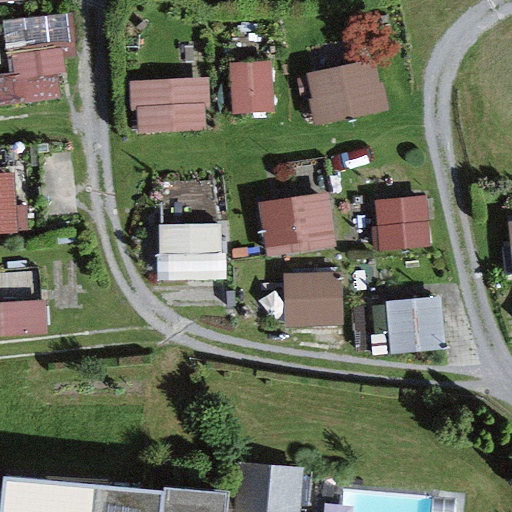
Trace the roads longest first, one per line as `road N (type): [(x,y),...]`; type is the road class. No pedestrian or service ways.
road 1 (track): [(102,0),(110,167),(139,285),(187,330),(257,351),(511,389)]
road 2 (track): [(0,352),(187,330)]
